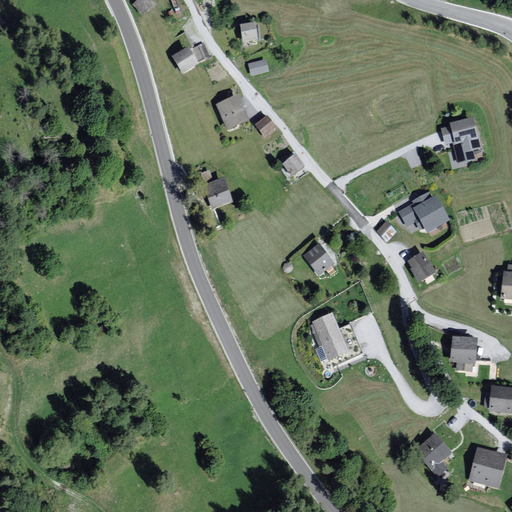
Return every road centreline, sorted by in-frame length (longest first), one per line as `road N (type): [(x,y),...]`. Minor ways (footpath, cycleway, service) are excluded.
road 1 (tertiary): [(115,0),(198,275),(265,415),(334,511)]
road 2 (residential): [(188,0),(226,63),(396,264),(448,394),(511,439)]
road 3 (track): [(102,511),(52,485),(16,453),(17,380),(0,362)]
